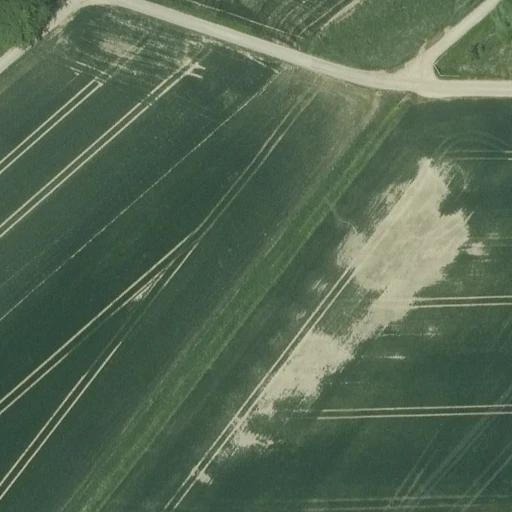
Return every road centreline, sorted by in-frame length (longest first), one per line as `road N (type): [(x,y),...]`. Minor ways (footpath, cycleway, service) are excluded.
road 1 (track): [(73,511),(398,89),(499,0)]
road 2 (track): [(101,0),(369,86),(511,92)]
